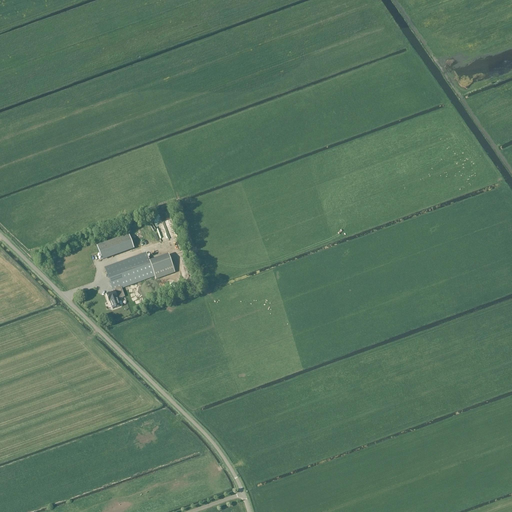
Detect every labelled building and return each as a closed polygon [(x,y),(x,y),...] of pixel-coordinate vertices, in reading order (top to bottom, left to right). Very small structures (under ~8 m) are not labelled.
[(162,231),(164,231),(159,215),(153,217),(161,243),(167,241),(165,234),(163,234),(162,231)] [(97,247),(101,260),(133,248),(129,235),(97,247)] [(121,289),(155,277),(156,280),(175,273),(168,255),(149,262),(146,253),(104,268),(113,292),(114,291),(116,296),(109,299),(112,309),(120,306),(117,300),(124,297),(121,289)] [(52,262),(54,267),(69,261),(67,255),(52,262)] [(158,290),(158,289),(158,288),(158,287),(158,286),(157,286),(157,285),(157,284),(156,284),(156,283),(155,283),(154,282),(153,281),(152,281),(151,281),(150,280),(149,280),(148,280),(148,281),(147,281),(146,281),(145,281),(145,282),(144,282),(143,283),(142,284),(141,285),(141,286),(140,287),(140,288),(140,289),(140,290),(140,291),(140,292),(141,293),(141,294),(142,295),(143,296),(143,297),(144,297),(145,297),(145,298),(146,298),(147,298),(148,299),(149,299),(150,299),(151,299),(152,298),(153,298),(154,297),(155,297),(156,296),(156,295),(157,295),(157,294),(157,293),(158,293),(158,292),(158,291),(158,290)]
